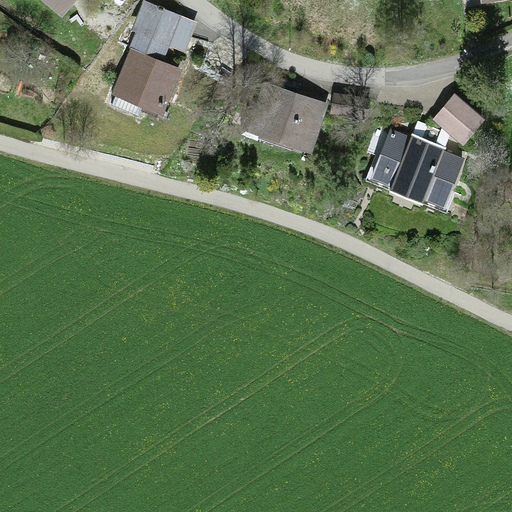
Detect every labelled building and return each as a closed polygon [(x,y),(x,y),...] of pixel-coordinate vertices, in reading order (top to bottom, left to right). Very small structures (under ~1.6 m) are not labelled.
[(170,42),(180,16),(148,3),(137,29),(141,31),(112,103),(135,112),(142,97),(162,105),(176,71),(155,61),(164,40),(170,42)] [(241,129),(242,133),(291,149),(294,140),(308,145),(321,106),(267,88),(259,112),(247,108),(241,129)] [(365,115),(367,100),(338,95),(335,110),(365,115)] [(436,118),(463,140),(481,118),(455,95),(436,118)] [(444,204),(462,159),(434,148),(441,129),(426,123),(419,141),(391,130),(389,135),(376,129),(367,151),(380,156),(373,175),(393,183),(391,189),(421,201),(424,196),(444,204)]
